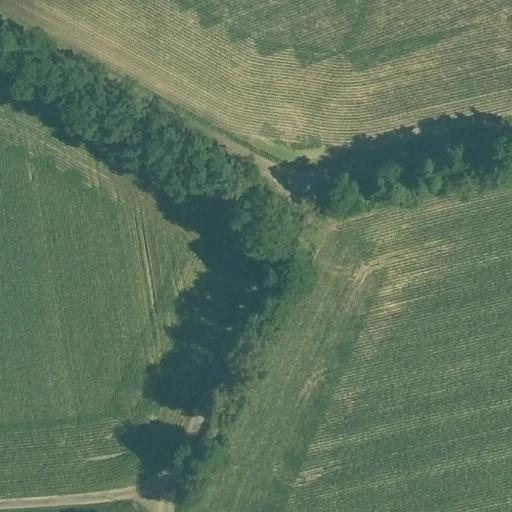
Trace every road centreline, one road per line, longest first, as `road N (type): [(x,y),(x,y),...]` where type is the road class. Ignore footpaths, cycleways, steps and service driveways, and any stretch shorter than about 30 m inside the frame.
road 1 (unclassified): [(166,511),(184,450),(295,185)]
road 2 (unclassified): [(295,185),(0,31)]
road 3 (unclassified): [(511,135),(295,185)]
